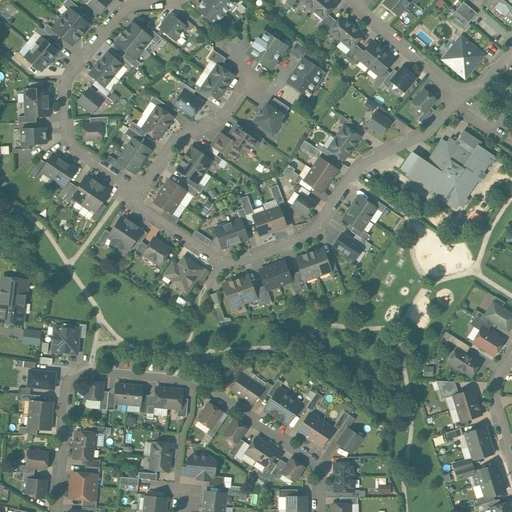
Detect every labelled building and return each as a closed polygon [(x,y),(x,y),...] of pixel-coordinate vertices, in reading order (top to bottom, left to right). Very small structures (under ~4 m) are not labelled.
[(110,1),(108,0),(86,0),(86,1),(99,13),(110,1)] [(215,23),(224,13),(208,0),(202,0),(196,8),(215,23)] [(208,0),(224,13),(234,0),(208,0)] [(302,0),(302,1),(313,10),(320,0),(302,0)] [(329,0),(320,0),(313,10),(324,19),(335,4),(329,0)] [(383,0),(383,1),(393,9),(400,0),(383,0)] [(412,0),(400,0),(393,9),(400,15),(412,0)] [(486,0),(487,0),(501,12),(511,0),(486,0)] [(511,0),(501,12),(511,21),(511,0)] [(450,16),(464,28),(477,13),(463,1),(450,16)] [(89,25),(69,8),(61,19),(81,35),(85,31),(85,30),(89,25)] [(186,27),(171,15),(160,29),(174,41),(186,27)] [(352,25),(341,16),(329,31),(340,40),(352,25)] [(81,35),(61,19),(52,29),(72,46),(76,41),(77,41),(77,40),(81,36),(81,35)] [(152,39),(132,22),(128,27),(127,28),(124,32),(123,32),(143,49),(152,39)] [(352,25),(340,40),(351,49),(363,34),(352,25)] [(246,53),(270,70),(288,44),(264,28),(246,53)] [(143,49),(123,32),(123,33),(120,37),(119,37),(119,38),(115,43),(135,59),(143,49)] [(467,79),(487,54),(463,34),(442,58),(467,79)] [(58,51),(42,37),(33,48),(50,62),(53,58),(52,58),(58,51)] [(289,53),(298,59),(306,48),(296,42),(289,53)] [(383,51),(372,42),(358,58),(369,67),(383,51)] [(50,62),(33,48),(25,58),(41,71),(44,67),(46,64),(47,65),(50,62)] [(383,51),(369,67),(380,76),(393,60),(383,51)] [(122,65),(108,53),(99,64),(113,76),(122,65)] [(287,82),(305,94),(308,90),(311,92),(321,77),(318,75),(321,71),(303,58),(287,82)] [(113,76),(99,64),(90,75),(104,86),(113,76)] [(233,75),(217,65),(209,76),(225,87),(233,75)] [(415,77),(403,67),(391,81),(404,91),(415,77)] [(225,87),(209,76),(202,88),(212,95),(217,99),(225,87)] [(172,101),(194,117),(204,102),(182,87),(172,101)] [(48,88),(25,89),(26,103),(49,101),(49,99),(49,98),(48,98),(48,88)] [(102,100),(88,89),(78,101),(92,113),(102,100)] [(424,90),(419,96),(416,96),(413,99),(414,102),(413,103),(424,112),(429,107),(434,102),(433,102),(435,99),(424,90)] [(274,99),(269,107),(283,116),(288,108),(274,99)] [(49,101),(26,103),(26,117),(49,116),(48,105),(49,105),(49,104),(49,101)] [(259,115),(255,121),(260,125),(259,127),(265,131),(266,129),(272,132),(275,128),(277,129),(282,122),(280,121),(283,116),(269,107),(266,105),(262,111),(261,110),(258,115),(259,115)] [(172,117),(157,106),(149,118),(165,128),(172,117)] [(390,122),(375,112),(366,125),(381,135),(390,122)] [(165,128),(149,118),(142,129),(157,139),(165,128)] [(84,140),(92,139),(94,141),(97,141),(99,139),(101,139),(100,124),(93,125),(93,124),(90,124),(86,124),(86,125),(83,125),(84,140)] [(220,133),(211,145),(233,160),(236,155),(238,157),(243,150),(247,153),(250,148),(253,150),(258,142),(246,134),(235,126),(227,137),(220,133)] [(359,136),(344,126),(336,138),(351,148),(359,136)] [(46,128),(21,129),(22,149),(31,149),(31,144),(46,144),(46,128)] [(246,134),(258,142),(261,144),(264,140),(249,130),(246,134)] [(497,158),(479,146),(482,142),(463,130),(455,142),(448,137),(445,142),(441,139),(426,161),(412,152),(400,169),(406,173),(405,175),(412,180),(415,177),(424,183),(422,187),(430,192),(432,189),(450,200),(447,204),(456,210),(459,206),(463,209),(469,200),(466,198),(478,181),(480,183),(486,175),(483,173),(489,166),(491,168),(497,158)] [(351,148),(336,138),(328,149),(344,160),(351,148)] [(150,150),(133,139),(125,150),(142,162),(150,150)] [(193,143),(185,154),(208,170),(215,159),(193,143)] [(142,162),(125,150),(118,162),(135,173),(142,162)] [(61,160),(53,154),(42,171),(47,174),(53,178),(65,161),(62,159),(61,160)] [(200,181),(208,170),(185,154),(177,166),(200,181)] [(337,170),(323,161),(319,158),(312,169),(329,181),(337,170)] [(65,161),(53,178),(65,186),(76,170),(67,164),(67,163),(65,161)] [(329,181),(312,169),(304,181),(322,192),(329,181)] [(86,176),(72,197),(76,199),(76,201),(83,206),(98,183),(92,180),(86,176)] [(186,192),(169,180),(163,188),(162,188),(160,191),(179,203),(186,192)] [(98,183),(83,206),(89,210),(91,209),(95,212),(109,192),(103,188),(103,187),(98,183)] [(290,204),(308,215),(317,200),(298,189),(290,204)] [(179,203),(160,191),(159,193),(159,194),(154,202),(158,205),(171,214),(179,203)] [(238,216),(253,213),(249,196),(240,198),(242,208),(236,209),(238,216)] [(376,208),(358,196),(353,204),(352,204),(350,207),(368,219),(376,208)] [(286,227),(278,207),(266,211),(273,231),(286,227)] [(368,219),(350,207),(348,210),(349,211),(343,219),(361,230),(368,219)] [(273,231),(266,211),(253,216),(260,236),(273,231)] [(121,217),(108,236),(113,240),(111,243),(116,246),(132,223),(127,219),(126,220),(121,217)] [(247,239),(240,219),(228,224),(235,244),(238,243),(239,242),(247,239)] [(132,223),(116,246),(118,244),(128,250),(141,230),(136,227),(137,226),(132,223)] [(235,244),(228,224),(215,228),(222,248),(231,245),(232,245),(235,244)] [(207,245),(211,240),(196,230),(192,235),(207,245)] [(362,247),(342,234),(334,246),(354,259),(362,247)] [(155,235),(143,252),(161,265),(173,247),(155,235)] [(323,248),(309,253),(317,276),(331,271),(323,248)] [(317,276),(309,253),(296,258),(304,281),(317,276)] [(184,258),(171,277),(179,283),(181,288),(186,292),(201,270),(184,258)] [(284,261),(272,266),(279,285),(291,281),(284,261)] [(272,266),(259,270),(266,290),(279,285),(272,266)] [(256,297),(248,275),(235,280),(243,302),(256,297)] [(0,300),(0,321),(24,324),(29,279),(3,276),(0,300)] [(235,280),(223,284),(231,307),(243,302),(235,280)] [(495,320),(510,329),(511,324),(511,310),(504,306),(507,302),(496,296),(485,314),(495,320)] [(475,321),(482,325),(489,329),(495,320),(485,314),(477,310),(474,315),(477,316),(475,321)] [(472,343),(494,356),(504,338),(489,329),(482,325),(472,343)] [(79,329),(71,328),(70,328),(63,328),(63,327),(54,326),(52,352),(60,353),(60,352),(68,353),(68,354),(77,354),(79,329)] [(23,328),(22,343),(40,344),(42,330),(23,328)] [(448,362),(473,376),(482,361),(457,346),(448,362)] [(239,377),(243,371),(246,366),(241,363),(234,373),(239,377)] [(55,373),(29,371),(28,387),(54,389),(55,373)] [(231,388),(242,396),(254,378),(243,371),(239,377),(231,388)] [(265,386),(254,378),(242,396),(253,403),(258,396),(265,386)] [(87,399),(103,400),(103,391),(104,380),(88,379),(87,399)] [(270,379),(265,386),(258,396),(265,400),(276,384),(270,379)] [(114,401),(126,402),(128,382),(115,381),(114,392),(114,401)] [(143,383),(128,382),(126,402),(142,404),(142,395),(143,383)] [(260,408),(275,418),(291,393),(276,384),(265,400),(260,408)] [(156,405),(167,406),(169,385),(157,385),(157,396),(156,405)] [(183,387),(169,385),(167,406),(182,407),(182,399),(183,387)] [(453,394),(457,407),(481,400),(476,387),(453,394)] [(113,409),(114,401),(114,392),(103,391),(103,400),(102,408),(113,409)] [(307,397),(304,402),(297,412),(301,415),(306,409),(310,412),(311,411),(322,394),(318,391),(312,400),(307,397)] [(33,397),(31,413),(52,415),(54,399),(43,398),(43,394),(25,393),(25,396),(33,397)] [(304,402),(291,393),(275,418),(288,426),(297,412),(304,402)] [(155,414),(156,405),(157,396),(142,395),(142,404),(141,412),(155,414)] [(182,399),(182,407),(181,416),(188,417),(189,399),(182,399)] [(225,411),(208,400),(197,417),(213,428),(219,419),(225,411)] [(485,414),(481,400),(457,407),(461,421),(458,422),(459,426),(470,423),(468,419),(485,414)] [(296,432),(309,441),(324,419),(311,411),(310,412),(296,432)] [(344,432),(348,426),(350,428),(357,418),(346,411),(336,426),(344,432)] [(51,429),(52,415),(31,413),(30,427),(21,426),(20,431),(38,432),(39,428),(51,429)] [(249,427),(234,417),(224,432),(239,442),(242,437),(249,427)] [(219,419),(213,428),(209,434),(213,436),(223,422),(219,419)] [(335,427),(324,419),(309,441),(321,449),(335,427)] [(197,421),(195,425),(208,432),(210,429),(197,421)] [(466,435),(470,447),(492,440),(487,423),(464,430),(463,427),(444,433),(447,441),(466,435)] [(76,429),(75,445),(96,447),(98,431),(112,432),(112,427),(94,425),(94,430),(76,429)] [(344,432),(338,442),(354,453),(364,437),(350,428),(348,426),(344,432)] [(245,451),(255,458),(268,440),(258,433),(251,443),(245,451)] [(242,437),(239,442),(231,453),(240,459),(245,451),(251,443),(242,437)] [(151,454),(172,456),(174,442),(153,440),(151,454)] [(280,449),(268,440),(255,458),(267,467),(272,460),(280,449)] [(496,452),(492,440),(470,447),(472,456),(453,462),(456,472),(476,466),(473,459),(496,452)] [(95,459),(96,447),(75,445),(74,457),(83,458),(83,465),(87,465),(101,467),(101,460),(95,459)] [(35,467),(48,468),(50,450),(27,447),(25,466),(35,467)] [(172,456),(151,454),(150,468),(171,470),(172,456)] [(198,476),(199,455),(188,454),(187,475),(198,476)] [(199,455),(198,476),(211,477),(216,477),(217,456),(199,455)] [(307,466),(290,455),(286,462),(280,470),(297,481),(307,466)] [(272,460),(267,467),(262,475),(268,480),(271,475),(275,478),(280,470),(286,462),(282,459),(278,464),(272,460)] [(333,460),(333,476),(356,476),(356,460),(333,460)] [(478,474),(481,484),(504,477),(500,463),(477,470),(476,466),(456,472),(459,480),(478,474)] [(35,467),(25,466),(19,465),(18,475),(28,476),(34,477),(35,467)] [(73,470),(71,485),(99,488),(100,473),(101,467),(87,465),(86,471),(73,470)] [(142,471),(141,478),(158,480),(159,473),(142,471)] [(26,495),(45,496),(47,478),(34,477),(28,476),(26,495)] [(121,488),(139,490),(141,478),(122,476),(121,488)] [(356,491),(356,476),(333,476),(333,490),(341,490),(356,491)] [(216,477),(211,477),(210,485),(225,486),(225,478),(216,477)] [(508,490),(504,477),(481,484),(485,497),(478,499),(480,503),(496,498),(494,494),(508,490)] [(391,493),(391,484),(378,484),(378,493),(391,493)] [(97,507),(99,488),(71,485),(70,497),(84,498),(84,505),(97,507)] [(203,504),(227,506),(228,490),(205,488),(203,504)] [(240,498),(247,498),(247,488),(229,488),(229,494),(240,494),(240,498)] [(361,490),(356,491),(341,490),(341,502),(353,502),(361,502),(361,490)] [(148,492),(146,510),(166,511),(168,511),(170,495),(148,492)] [(289,494),(289,508),(310,508),(310,494),(295,494),(289,494)] [(490,505),(492,511),(511,511),(511,502),(511,498),(498,502),(497,499),(486,502),(487,506),(490,505)] [(333,502),(332,511),(352,511),(353,502),(341,502),(333,502)]
